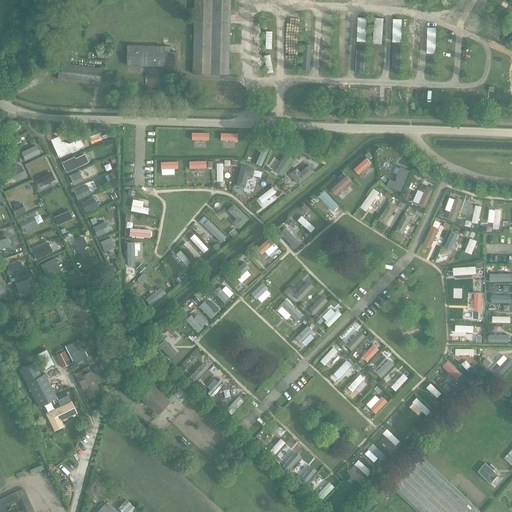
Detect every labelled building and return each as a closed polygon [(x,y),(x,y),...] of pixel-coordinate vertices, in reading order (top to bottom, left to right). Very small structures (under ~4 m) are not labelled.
[(194,0),(192,74),(228,74),(229,0),(194,0)] [(176,73),(177,53),(170,53),(170,47),(127,45),(126,65),(163,66),(163,65),(168,65),(168,73),(176,73)] [(58,79),(100,84),(101,69),(60,64),(58,79)] [(180,140),(181,132),(162,131),(162,139),(180,140)] [(192,131),(192,139),(210,140),(210,132),(192,131)] [(221,140),(239,140),(239,132),(221,132),(221,140)] [(60,159),(69,155),(64,144),(55,148),(60,159)] [(25,161),(39,154),(36,146),(21,153),(25,161)] [(286,153),(275,170),(282,175),(294,158),(286,153)] [(75,157),(62,163),(66,172),(78,167),(89,162),(85,154),(76,158),(75,157)] [(162,161),(162,174),(175,174),(174,168),(179,168),(179,160),(162,161)] [(310,163),(300,171),(297,167),(290,173),(299,184),(316,171),(310,163)] [(242,164),(236,185),(246,188),(249,176),(253,177),(256,168),(242,164)] [(25,177),(21,166),(12,170),(16,180),(25,177)] [(73,185),(83,181),(79,172),(69,176),(73,185)] [(35,180),(39,188),(53,180),(50,173),(35,180)] [(427,208),(435,188),(427,185),(419,205),(427,208)] [(78,200),(90,194),(86,186),(74,192),(78,200)] [(262,203),(277,192),(273,186),(258,197),(262,203)] [(362,207),(369,211),(379,191),(373,187),(362,207)] [(449,219),(456,221),(463,200),(455,197),(449,219)] [(85,212),(97,206),(93,198),(81,203),(85,212)] [(133,199),(132,211),(150,212),(150,200),(133,199)] [(318,199),(313,204),(327,217),(332,212),(318,199)] [(13,205),(15,208),(12,209),(16,217),(25,212),(22,205),(19,206),(18,203),(13,205)] [(228,210),(236,218),(233,221),(240,228),(250,218),(234,203),(228,210)] [(473,222),(480,223),(482,205),(475,204),(473,222)] [(408,205),(397,231),(405,234),(416,208),(408,205)] [(489,228),(501,229),(502,209),(490,208),(489,228)] [(57,225),(72,218),(69,211),(54,218),(57,225)] [(302,215),(298,220),(311,232),(315,227),(302,215)] [(23,229),(36,223),(33,217),(20,224),(23,229)] [(221,242),(227,236),(209,218),(203,224),(221,242)] [(97,237),(108,232),(104,223),(93,228),(97,237)] [(432,225),(424,244),(432,247),(440,228),(432,225)] [(280,233),(296,248),(301,242),(286,227),(280,233)] [(151,237),(152,229),(130,228),(129,236),(151,237)] [(235,230),(230,234),(233,238),(238,234),(235,230)] [(195,234),(190,238),(202,254),(208,249),(195,234)] [(83,237),(74,241),(81,256),(87,253),(84,248),(88,246),(83,237)] [(449,255),(456,240),(449,237),(442,252),(449,255)] [(0,249),(10,246),(7,238),(0,240),(0,249)] [(104,252),(114,247),(110,238),(100,243),(104,252)] [(36,259),(52,253),(48,243),(32,250),(36,259)] [(187,265),(191,261),(181,249),(176,253),(187,265)] [(41,264),(46,275),(61,269),(56,257),(41,264)] [(251,274),(247,270),(251,267),(246,261),(233,272),(242,282),(251,274)] [(20,262),(8,266),(10,272),(22,268),(20,262)] [(234,263),(229,268),(232,272),(237,267),(234,263)] [(142,264),(136,269),(140,273),(145,268),(142,264)] [(138,279),(142,284),(148,278),(144,274),(138,279)] [(16,282),(20,296),(35,292),(31,278),(16,282)] [(308,281),(295,294),(300,300),(314,286),(308,281)] [(252,293),(262,302),(272,292),(262,283),(252,293)] [(223,289),(218,286),(213,292),(226,302),(234,292),(226,285),(223,289)] [(145,300),(150,307),(167,294),(161,287),(145,300)] [(288,287),(283,292),(286,295),(291,290),(288,287)] [(267,309),(272,313),(285,298),(280,294),(267,309)] [(511,294),(493,295),(493,302),(511,302),(511,294)] [(323,295),(310,309),(315,314),(328,300),(323,295)] [(212,319),(217,313),(205,301),(199,306),(212,319)] [(477,313),(478,305),(456,304),(456,312),(477,313)] [(288,327),(299,313),(294,309),(282,323),(288,327)] [(199,332),(204,327),(192,314),(186,319),(199,332)] [(290,327),(294,330),(301,323),(296,319),(290,327)] [(458,324),(457,334),(474,335),(474,325),(458,324)] [(308,325),(296,338),(301,343),(313,330),(308,325)] [(347,345),(352,350),(366,335),(361,330),(347,345)] [(340,338),(336,342),(341,347),(345,342),(340,338)] [(73,364),(88,357),(83,346),(81,347),(78,341),(65,347),(73,364)] [(374,343),(361,356),(367,362),(380,349),(374,343)] [(111,359),(105,349),(97,353),(102,364),(111,359)] [(47,350),(38,354),(46,370),(55,366),(47,350)] [(65,351),(56,356),(62,368),(71,364),(65,351)] [(502,376),(511,365),(511,360),(508,357),(496,370),(502,376)] [(381,378),(395,363),(389,358),(375,372),(381,378)] [(339,378),(352,365),(347,359),(334,373),(339,378)] [(457,379),(463,373),(449,360),(443,366),(457,379)] [(190,376),(196,381),(209,366),(204,361),(190,376)] [(32,366),(22,372),(28,384),(40,407),(53,401),(54,404),(58,402),(60,406),(56,408),(46,413),(47,415),(55,431),(64,426),(62,421),(77,414),(72,403),(66,392),(57,397),(45,375),(43,376),(37,364),(32,366)] [(88,367),(75,373),(78,379),(84,392),(87,390),(91,398),(101,393),(89,369),(88,367)] [(396,391),(408,377),(403,373),(391,386),(396,391)] [(353,391),(365,378),(360,374),(348,387),(353,391)] [(214,397),(226,382),(220,378),(208,393),(214,397)] [(372,379),(368,383),(373,388),(377,384),(372,379)] [(484,389),(488,385),(482,379),(470,392),(473,395),(479,390),(481,392),(484,389)] [(383,380),(379,384),(384,388),(387,384),(383,380)] [(430,383),(426,388),(438,397),(442,392),(430,383)] [(152,385),(140,398),(158,415),(171,402),(152,385)] [(445,385),(442,388),(447,393),(450,390),(445,385)] [(388,400),(382,395),(380,398),(376,394),(367,404),(376,413),(388,400)] [(409,406),(418,414),(422,410),(426,414),(431,410),(417,397),(409,406)] [(282,438),(273,448),(277,451),(285,442),(282,438)] [(376,463),(385,454),(373,443),(364,452),(376,463)] [(420,456),(390,487),(416,511),(479,511),(480,511),(420,456)] [(358,460),(355,465),(368,474),(372,469),(358,460)] [(485,463),(477,472),(490,484),(499,476),(493,471),(495,469),(491,464),(489,466),(485,463)] [(323,498),(334,486),(330,482),(319,494),(323,498)] [(8,511),(6,507),(19,501),(23,511),(34,511),(23,489),(0,499),(0,511),(8,511)] [(124,511),(131,511),(136,507),(127,498),(119,507),(124,511)] [(373,501),(363,511),(373,511),(379,506),(373,501)] [(100,510),(101,511),(116,511),(107,503),(100,510)]
